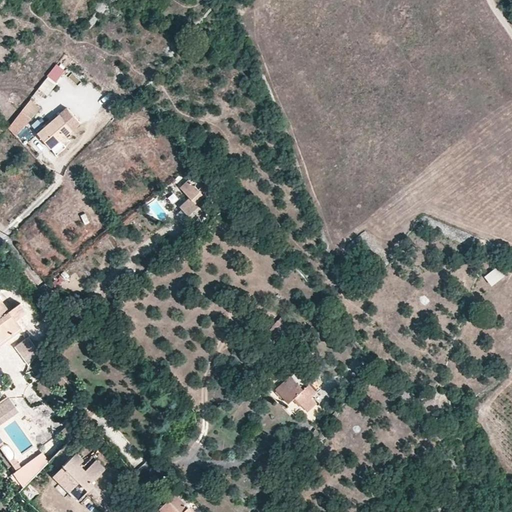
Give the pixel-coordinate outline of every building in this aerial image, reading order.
[(57,64),(34,96),(43,103),(67,71),(57,64)] [(29,116),(20,109),(5,127),(13,136),(29,116)] [(73,131),(72,129),(80,123),(72,114),(64,120),(59,114),(37,132),(51,149),(56,155),(66,147),(62,140),(73,131)] [(204,196),(189,180),(181,187),(190,196),(179,207),(195,222),(205,212),(197,203),(204,196)] [(264,240),(259,235),(255,240),(259,244),(264,240)] [(502,274),(498,268),(486,278),(491,283),(502,274)] [(63,279),(57,274),(51,280),(57,286),(63,279)] [(10,310),(0,295),(0,341),(20,327),(9,311),(10,310)] [(9,311),(20,327),(30,320),(19,304),(9,311)] [(55,312),(49,304),(43,307),(49,315),(55,312)] [(292,319),(284,313),(280,317),(288,324),(292,319)] [(39,352),(28,337),(15,346),(28,364),(39,352)] [(364,368),(360,364),(354,371),(358,375),(364,368)] [(318,392),(297,371),(291,376),(291,375),(276,389),(289,403),(295,397),(307,411),(317,402),(311,397),(318,392)] [(358,375),(354,371),(346,379),(351,383),(358,375)] [(0,424),(19,411),(9,398),(0,404),(0,424)] [(75,437),(83,429),(74,420),(60,433),(70,443),(75,437)] [(83,429),(75,437),(85,447),(94,438),(93,437),(84,428),(83,429)] [(319,432),(315,429),(310,437),(313,440),(319,432)] [(10,445),(5,444),(2,441),(0,443),(0,446),(10,460),(14,457),(15,452),(10,445)] [(78,453),(54,477),(79,501),(95,485),(92,482),(106,469),(96,459),(86,470),(80,464),(84,460),(78,453)] [(27,485),(50,462),(43,454),(18,473),(27,485)] [(22,467),(14,457),(10,460),(17,471),(22,467)] [(193,511),(189,507),(169,487),(162,494),(169,500),(160,509),(162,511),(193,511)]
